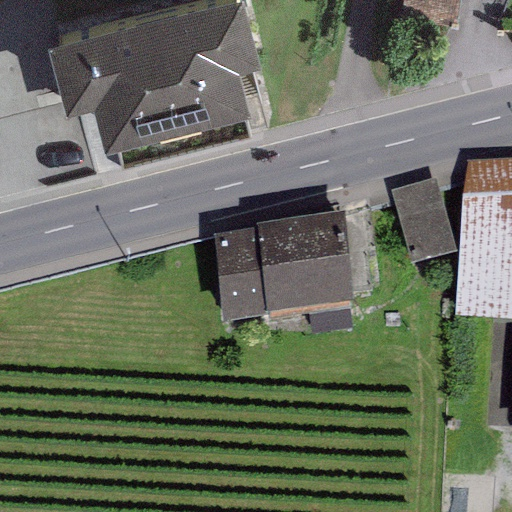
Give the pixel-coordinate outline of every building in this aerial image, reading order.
[(459,0),(402,0),(401,9),(456,18),(459,0)] [(93,112),(105,157),(248,120),(237,78),(259,72),(241,1),(47,51),(65,120),(93,112)] [(511,158),(466,160),(462,194),(454,317),(511,319),(511,158)] [(436,179),(390,191),(410,264),(456,252),(436,179)] [(258,229),(211,235),(222,322),(265,317),(264,312),(354,301),(343,214),(257,224),(258,229)]
